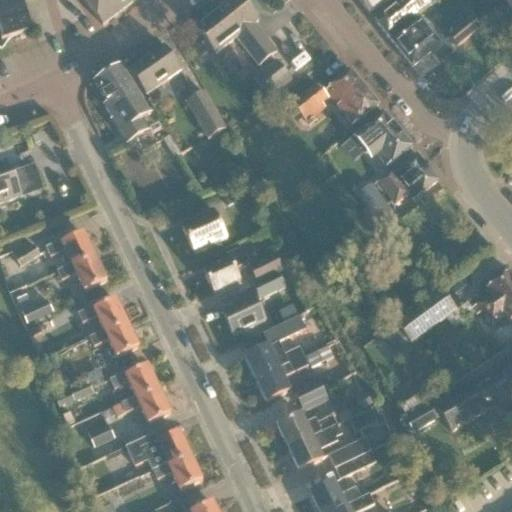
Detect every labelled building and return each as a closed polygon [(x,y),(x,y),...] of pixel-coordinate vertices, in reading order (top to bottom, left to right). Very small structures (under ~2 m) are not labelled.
[(0,0),(0,36),(1,41),(32,31),(21,0),(0,0)] [(80,0),(101,28),(119,14),(108,0),(80,0)] [(108,0),(119,14),(137,1),(136,0),(108,0)] [(215,57),(235,41),(257,69),(275,55),(253,27),(257,24),(237,0),(234,0),(195,31),(215,57)] [(382,3),(383,5),(389,0),(355,0),(368,15),(382,3)] [(389,41),(417,19),(432,7),(427,0),(407,0),(376,25),(389,41)] [(480,26),(495,13),(484,1),(469,13),(480,26)] [(417,19),(389,41),(411,69),(440,46),(417,19)] [(478,31),(471,21),(449,39),(456,48),(478,31)] [(180,75),(162,49),(128,72),(146,98),(180,75)] [(291,84),(275,63),(252,81),(268,101),(291,84)] [(128,148),(149,133),(141,121),(149,115),(118,69),(94,85),(107,104),(103,107),(113,122),(111,123),(128,148)] [(377,107),(348,73),(324,92),(322,94),(316,88),(292,107),(304,125),(323,110),(319,105),(329,98),(352,127),(377,107)] [(184,106),(206,143),(223,133),(201,96),(184,106)] [(377,158),(386,169),(410,149),(382,115),(358,135),(359,135),(372,151),(377,158)] [(359,135),(353,140),(366,156),(372,162),(377,158),(372,151),(359,135)] [(409,196),(413,202),(436,184),(417,158),(394,176),(391,172),(376,184),(394,207),(409,196)] [(4,206),(20,200),(15,186),(12,176),(0,180),(0,179),(0,207),(3,206),(4,206)] [(357,198),(378,226),(392,215),(371,187),(357,198)] [(226,242),(212,214),(181,229),(194,257),(226,242)] [(50,261),(64,254),(66,259),(61,261),(65,270),(70,268),(72,271),(94,261),(83,237),(61,247),(59,244),(46,250),(50,261)] [(39,258),(34,248),(14,259),(20,270),(39,258)] [(247,267),(240,252),(227,258),(229,263),(203,276),(213,296),(240,283),(235,273),(247,267)] [(248,269),(257,287),(282,275),(274,257),(248,269)] [(72,271),(70,268),(65,270),(56,274),(61,284),(75,278),(84,296),(106,285),(94,261),(72,271)] [(511,321),(511,278),(508,273),(483,292),(488,298),(470,311),(475,318),(480,314),(491,328),(504,318),(509,324),(511,321)] [(253,289),(258,302),(284,291),(279,278),(253,289)] [(456,314),(440,293),(395,326),(411,348),(445,322),(453,332),(474,317),(466,307),(456,314)] [(18,308),(29,303),(25,294),(14,299),(18,308)] [(265,325),(253,300),(222,314),(234,340),(265,325)] [(47,302),(21,315),(27,327),(53,314),(47,302)] [(104,338),(127,327),(115,303),(93,314),(91,310),(78,317),(82,326),(96,320),(102,334),(104,338)] [(244,362),(254,384),(279,372),(303,360),(299,351),(284,358),(279,346),(305,334),(299,320),(263,338),(268,350),(244,362)] [(48,322),(37,327),(43,338),(53,333),(48,322)] [(104,338),(102,334),(89,340),(94,350),(108,344),(116,362),(138,351),(127,327),(104,338)] [(321,366),(316,356),(306,361),(311,371),(321,366)] [(511,359),(479,386),(476,383),(435,407),(452,435),(494,410),(508,428),(511,425),(511,359)] [(279,372),(254,384),(265,406),(290,394),(283,379),(307,369),(303,360),(279,372)] [(136,404),(158,393),(147,369),(125,379),(123,376),(109,382),(114,392),(128,386),(134,400),(136,404)] [(73,391),(67,376),(53,381),(59,397),(73,391)] [(27,381),(13,383),(15,391),(28,389),(27,381)] [(298,405),(322,393),(317,381),(316,381),(292,393),(298,405)] [(89,388),(71,396),(75,406),(94,397),(89,388)] [(413,392),(396,404),(405,417),(422,405),(413,392)] [(136,404),(134,400),(120,407),(120,408),(124,417),(139,410),(147,428),(169,418),(158,393),(136,404)] [(322,393),(298,405),(303,417),(328,405),(322,393)] [(366,395),(358,399),(364,412),(372,408),(366,395)] [(70,397),(56,404),(59,412),(74,406),(70,397)] [(120,408),(112,412),(115,418),(117,422),(125,418),(124,417),(120,408)] [(435,408),(406,425),(414,438),(436,425),(435,423),(442,419),(435,408)] [(33,409),(19,411),(20,420),(35,418),(33,409)] [(70,416),(63,419),(67,429),(74,426),(70,416)] [(35,418),(20,420),(22,428),(36,426),(35,418)] [(360,418),(349,423),(355,436),(366,431),(360,418)] [(288,452),(336,429),(332,420),(318,427),(315,422),(305,427),(301,419),(277,430),(288,452)] [(115,443),(108,427),(87,437),(94,452),(115,443)] [(298,474),(322,462),(318,454),(337,445),(335,441),(341,438),(336,429),(288,452),(298,474)] [(168,469),(190,459),(178,435),(157,445),(153,436),(124,450),(134,469),(146,463),(161,456),(166,466),(167,466),(168,469)] [(335,473),(371,456),(364,442),(328,459),(335,473)] [(35,447),(43,477),(58,473),(50,443),(35,447)] [(161,456),(146,463),(151,473),(166,466),(161,456)] [(371,456),(335,473),(340,484),(376,466),(371,456)] [(167,466),(166,466),(151,473),(156,483),(170,476),(179,493),(201,483),(190,459),(168,469),(167,466)] [(405,467),(391,466),(391,478),(405,478),(405,467)] [(339,498),(334,486),(310,497),(316,511),(338,511),(345,509),(360,502),(360,501),(355,491),(339,498)] [(39,511),(35,488),(0,494),(0,501),(2,511),(39,511)] [(368,511),(374,509),(369,497),(360,501),(360,502),(345,509),(338,511),(368,511)] [(69,500),(56,502),(58,511),(71,509),(69,500)]
